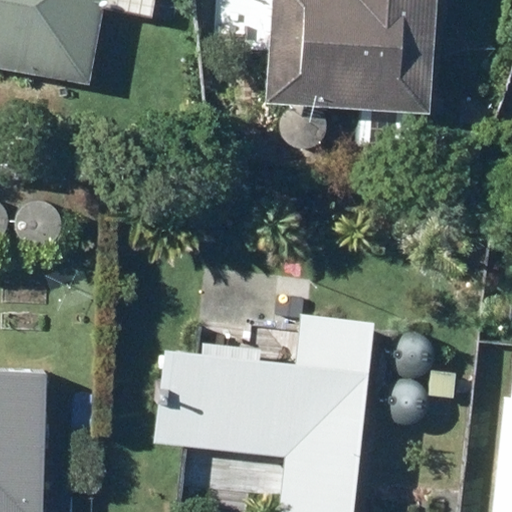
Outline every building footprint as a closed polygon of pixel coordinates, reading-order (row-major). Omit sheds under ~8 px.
[(142,0),(0,0),(0,65),(76,80),(90,2),(140,11),(142,0)] [(148,0),(147,12),(169,16),(171,0),(148,0)] [(235,52),(232,110),(395,119),(401,0),(203,0),(201,50),(235,52)] [(480,98),(446,97),(446,122),(479,122),(480,98)] [(71,200),(0,192),(0,240),(66,247),(71,200)] [(297,355),(210,347),(166,343),(157,438),(288,450),(282,511),(359,511),(377,317),(301,310),(297,355)] [(0,511),(43,511),(50,365),(0,362),(0,511)] [(511,511),(511,363),(495,511),(511,511)]
